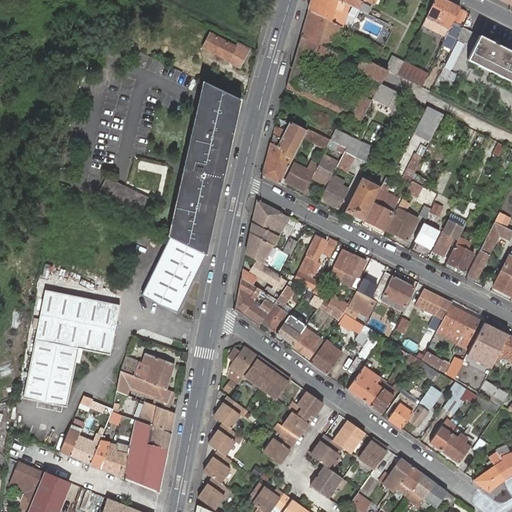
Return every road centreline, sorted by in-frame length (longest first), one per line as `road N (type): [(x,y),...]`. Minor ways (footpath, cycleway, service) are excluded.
road 1 (residential): [(239,179),(511,317)]
road 2 (unknown): [(213,312),(148,305),(128,312),(98,369),(63,410)]
road 3 (secondary): [(213,312),(174,510)]
road 4 (residential): [(338,400),(495,511)]
road 5 (secondary): [(288,0),(239,179)]
road 6 (residential): [(174,510),(18,447)]
road 7 (residential): [(338,400),(284,474),(337,511)]
road 8 (residential): [(213,312),(338,400)]
road 9 (secondary): [(239,179),(213,312)]
